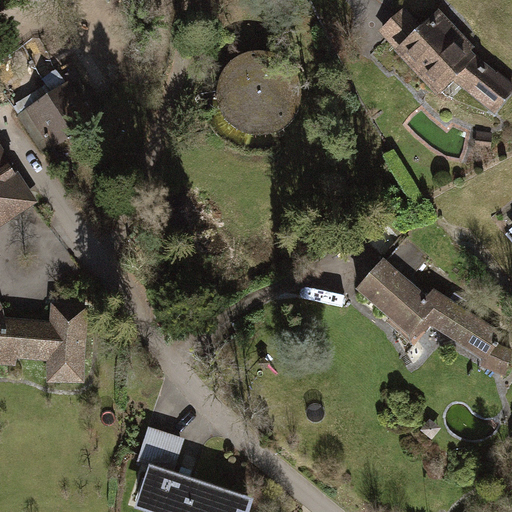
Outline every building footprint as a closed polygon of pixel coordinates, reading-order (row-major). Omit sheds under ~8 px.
[(403,3),(372,38),(438,105),(456,89),(493,117),(511,93),(511,87),(469,54),(434,12),(423,24),(403,3)] [(252,135),(268,135),(279,131),(286,127),(296,115),(301,98),(298,81),(289,67),(275,57),(260,54),(244,57),(231,66),(222,79),(219,93),(221,108),(228,121),(238,130),(252,135)] [(69,84),(27,112),(53,151),(71,139),(67,133),(91,118),(69,84)] [(0,224),(36,201),(0,147),(0,224)] [(425,299),(381,260),(351,294),(415,349),(432,328),(486,368),(509,334),(433,290),(425,299)] [(0,363),(12,364),(14,357),(51,360),(51,383),(84,383),(87,308),(53,306),(52,324),(1,322),(2,315),(1,311),(0,308),(0,363)] [(128,511),(130,511),(232,511),(237,498),(152,470),(156,457),(175,463),(183,441),(145,428),(134,461),(144,464),(128,511)]
